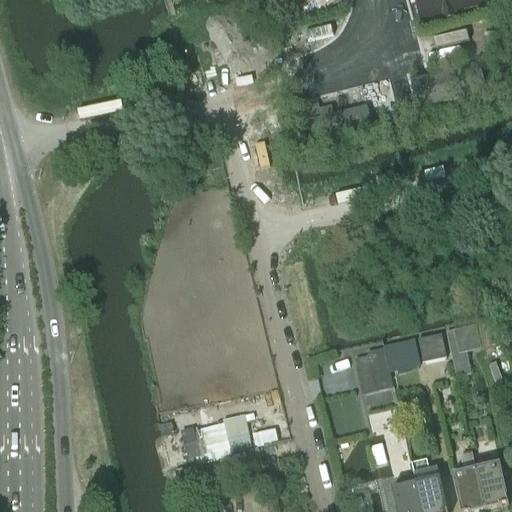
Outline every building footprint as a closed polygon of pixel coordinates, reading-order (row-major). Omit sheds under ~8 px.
[(275,0),(279,10),(317,0),(275,0)] [(486,12),(482,0),(408,0),(416,30),(486,12)] [(488,20),(418,38),(427,71),(497,53),(488,20)] [(429,79),(410,84),(415,105),(418,117),(489,99),(479,65),(429,79)] [(389,90),(308,113),(316,143),(397,122),(394,110),(389,90)] [(508,346),(503,324),(475,330),(480,351),(508,346)] [(480,351),(475,330),(463,332),(467,354),(480,351)] [(442,339),(419,343),(424,366),(447,361),(442,339)] [(421,370),(415,344),(385,350),(391,377),(421,370)] [(393,390),(391,379),(384,352),(368,355),(369,359),(354,362),(362,397),(393,390)] [(394,409),(370,413),(373,432),(397,428),(394,409)] [(183,433),(190,462),(266,443),(264,432),(254,435),(249,416),(183,433)] [(405,454),(408,440),(394,437),(391,451),(405,454)] [(373,447),(376,466),(387,464),(384,445),(373,447)] [(410,465),(415,487),(420,511),(445,511),(439,481),(430,483),(425,462),(410,465)] [(500,467),(474,473),(483,511),(508,506),(500,467)] [(483,511),(474,473),(452,478),(459,511),(483,511)] [(420,511),(415,487),(391,492),(396,511),(420,511)]
